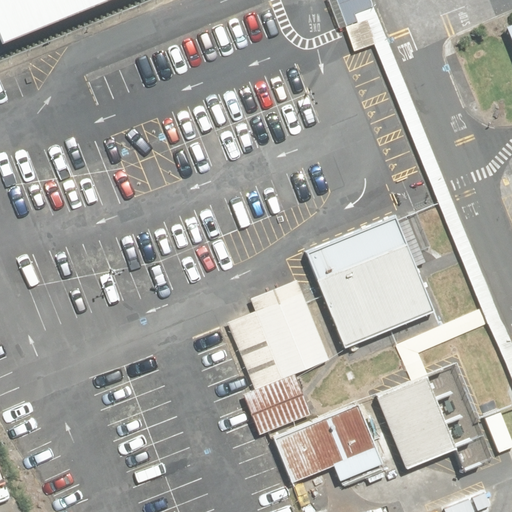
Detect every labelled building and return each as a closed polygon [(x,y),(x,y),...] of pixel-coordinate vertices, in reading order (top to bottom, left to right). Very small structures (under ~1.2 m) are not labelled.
[(0,0),(0,13),(32,0),(0,0)] [(367,18),(379,14),(374,0),(329,0),(340,31),(346,28),(354,54),(377,46),(367,18)] [(399,223),(307,263),(347,353),(439,314),(399,223)] [(297,285),(228,313),(263,398),(332,370),(297,285)] [(427,373),(374,394),(406,472),(459,451),(427,373)] [(351,394),(274,425),(302,494),(380,463),(351,394)]
